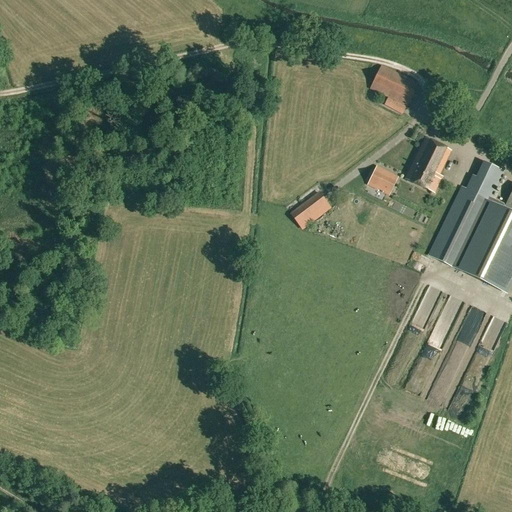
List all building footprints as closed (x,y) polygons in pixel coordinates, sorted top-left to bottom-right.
[(382,67),(371,89),(406,106),(417,84),(382,67)] [(385,105),(402,114),(405,107),(388,99),(385,105)] [(405,180),(434,193),(442,176),(439,175),(451,150),(425,138),(405,180)] [(470,191),(462,188),(429,255),(458,270),(491,202),(490,201),(504,172),(484,162),(470,191)] [(367,185),(389,196),(398,177),(376,167),(367,185)] [(319,193),(291,214),(302,229),(330,208),(319,193)] [(458,270),(506,293),(511,280),(511,213),(491,203),(458,270)] [(471,315),(482,321),(487,313),(476,307),(471,315)] [(438,370),(455,324),(443,320),(426,366),(438,370)] [(460,396),(451,414),(463,420),(472,402),(460,396)]
